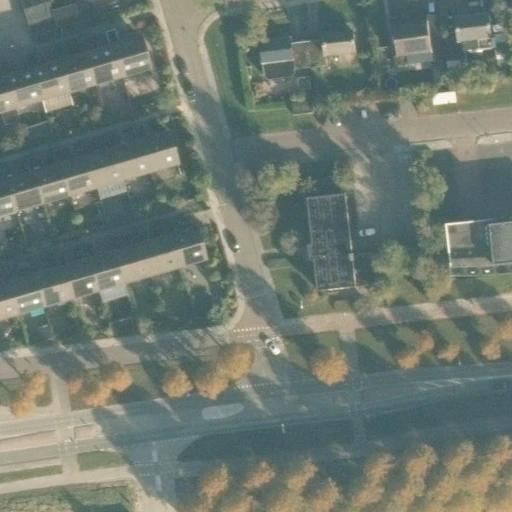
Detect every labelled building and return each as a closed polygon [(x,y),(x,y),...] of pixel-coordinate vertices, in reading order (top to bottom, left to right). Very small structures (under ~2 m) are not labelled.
[(20,0),(24,11),(49,4),(47,0),(20,0)] [(27,24),(52,17),(49,4),(24,11),(27,24)] [(449,74),(467,72),(465,51),(491,48),(490,40),(492,40),(489,16),(457,19),(459,35),(444,37),(447,61),(449,74)] [(31,37),(56,30),(52,17),(27,24),(31,37)] [(447,61),(444,37),(431,39),(429,23),(395,27),(398,56),(396,57),(397,67),(408,66),(408,57),(433,54),(434,63),(447,61)] [(113,46),(122,77),(150,69),(140,38),(119,44),(114,29),(105,32),(109,47),(113,46)] [(511,71),(506,30),(494,31),(499,72),(511,71)] [(312,68),(328,66),(327,57),(356,54),(354,32),(324,35),(325,41),(309,43),(312,68)] [(113,46),(109,47),(99,50),(95,35),(78,40),(82,55),(86,54),(95,85),(122,77),(113,46)] [(293,45),(292,40),(262,43),(266,77),(269,80),(292,77),(296,73),(296,70),(312,68),(309,43),(293,45)] [(86,54),(82,55),(66,60),(61,45),(51,48),(55,63),(59,62),(68,92),(95,85),(86,54)] [(46,66),(42,51),(24,56),(28,71),(32,69),(41,100),(45,114),(72,105),(68,92),(59,62),(55,63),(46,66)] [(32,69),(28,71),(12,75),(8,61),(0,62),(0,72),(2,78),(6,77),(15,108),(41,100),(32,69)] [(448,75),(448,74),(435,76),(436,87),(449,85),(448,75)] [(0,78),(0,112),(4,126),(18,121),(15,108),(6,77),(2,78),(0,78)] [(455,94),(433,96),(434,106),(456,103),(455,94)] [(315,113),(315,111),(314,102),(294,104),(295,116),(315,113)] [(40,139),(36,125),(24,129),(28,142),(40,139)] [(141,141),(150,172),(178,164),(169,133),(147,139),(143,125),(132,128),(137,142),(141,141)] [(141,141),(137,142),(120,147),(116,132),(105,135),(110,150),(114,149),(123,179),(150,172),(141,141)] [(114,149),(110,150),(93,155),(89,140),(78,143),(83,158),(88,156),(97,187),(123,179),(114,149)] [(64,155),(62,148),(52,151),(57,165),(61,164),(70,195),(97,187),(88,156),(83,158),(72,161),(70,153),(64,155)] [(61,164),(57,165),(40,170),(36,156),(25,159),(29,173),(34,172),(43,203),(70,195),(61,164)] [(34,172),(29,173),(13,178),(9,164),(0,166),(0,173),(2,181),(7,180),(16,211),(43,203),(34,172)] [(7,180),(2,181),(0,181),(0,215),(16,211),(7,180)] [(382,253),(353,256),(346,195),(309,200),(320,291),(386,284),(382,253)] [(453,277),(508,271),(511,270),(511,218),(447,226),(453,277)] [(169,236),(178,267),(205,259),(196,229),(175,235),(170,221),(160,224),(164,238),(169,236)] [(169,236),(164,238),(148,243),(143,228),(133,231),(138,245),(142,244),(151,275),(178,267),(169,236)] [(142,244),(138,245),(121,250),(117,236),(106,239),(111,253),(115,252),(124,283),(151,275),(142,244)] [(115,252),(111,253),(94,258),(90,244),(80,247),(84,261),(88,260),(97,291),(124,283),(115,252)] [(88,260),(84,261),(67,266),(63,252),(53,255),(57,269),(61,268),(70,299),(97,291),(88,260)] [(61,268),(57,269),(40,274),(36,260),(26,263),(30,277),(34,276),(44,307),(70,299),(61,268)] [(34,276),(30,277),(14,282),(9,267),(0,270),(0,273),(3,285),(8,283),(17,314),(44,307),(34,276)] [(8,283),(3,285),(0,285),(0,319),(17,314),(8,283)] [(133,331),(130,320),(108,326),(111,337),(133,331)] [(52,339),(48,325),(35,329),(39,343),(52,339)]
